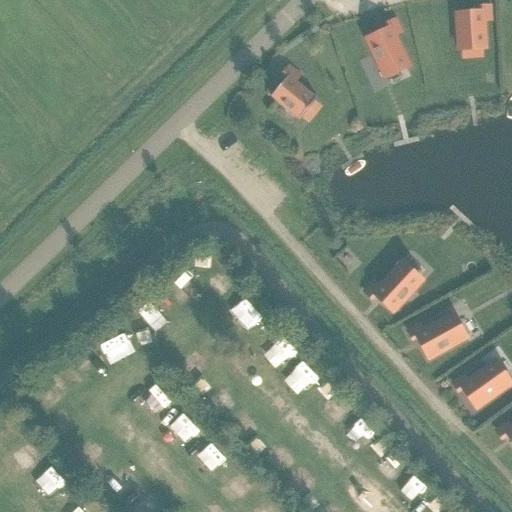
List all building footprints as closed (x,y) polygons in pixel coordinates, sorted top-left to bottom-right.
[(458,50),(485,48),(484,21),(491,20),(490,6),(479,7),(479,12),(455,14),(458,50)] [(384,78),(409,67),(394,36),(401,32),(394,20),(385,24),(387,29),(366,39),(384,78)] [(285,78),(270,97),(299,120),(316,99),(294,81),(299,76),(288,67),(281,75),(285,78)] [(425,288),(403,267),(386,285),(382,280),(372,291),(380,297),(382,295),(401,313),(425,288)] [(467,343),(452,316),(431,327),(428,321),(416,328),(421,336),(423,335),(436,359),(467,343)] [(511,388),(494,364),(474,377),(470,372),(459,380),(465,388),(467,386),(482,408),(511,388)] [(511,417),(501,424),(507,433),(510,430),(511,433),(511,417)] [(66,509),(68,511),(91,511),(95,509),(81,494),(66,509)]
